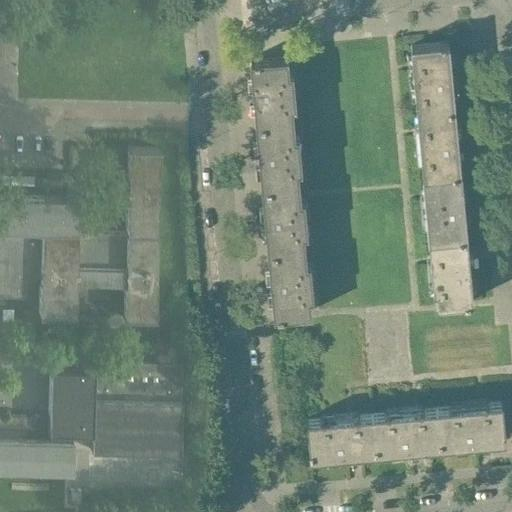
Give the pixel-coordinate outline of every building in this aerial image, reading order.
[(410,44),(411,59),(416,109),(454,105),(448,40),(410,44)] [(250,59),(251,74),(255,122),(292,119),(286,55),(250,59)] [(454,105),(416,109),(422,173),(459,169),(454,105)] [(292,119),(255,122),(261,186),(298,183),(292,119)] [(155,318),(159,148),(128,148),(127,182),(112,181),(111,199),(127,199),(126,232),(90,232),(90,225),(77,224),(78,198),(0,195),(0,295),(29,297),(30,282),(39,282),(38,315),(75,316),(76,282),(124,283),(123,318),(155,318)] [(459,169),(422,173),(428,238),(466,234),(459,169)] [(298,183),(261,186),(267,250),(304,247),(298,183)] [(466,234),(428,238),(434,303),(472,300),(466,234)] [(304,247),(267,250),(273,315),(310,311),(304,247)] [(13,321),(13,309),(2,309),(2,321),(13,321)] [(49,417),(34,416),(0,414),(0,468),(71,470),(71,438),(91,439),(90,450),(179,452),(181,373),(181,364),(181,363),(103,361),(103,370),(93,370),(50,369),(49,417)] [(501,400),(436,406),(440,443),(504,438),(501,400)] [(440,443),(436,406),(371,412),(375,449),(440,443)] [(371,412),(306,418),(309,455),(375,449),(371,412)] [(82,490),(70,490),(70,504),(81,504),(82,490)]
